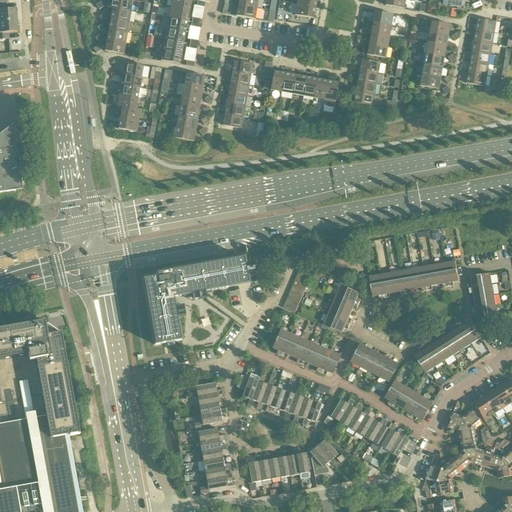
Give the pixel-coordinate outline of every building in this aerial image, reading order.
[(5,0),(0,0),(0,21),(16,21),(15,9),(6,10),(5,0)] [(131,12),(133,1),(125,0),(108,0),(108,8),(112,9),(131,12)] [(190,12),(192,1),(187,0),(172,0),(171,8),(190,12)] [(257,9),(258,0),(238,0),(238,6),(257,9)] [(315,8),(316,0),(297,0),(297,5),(315,8)] [(404,9),(405,0),(385,0),(385,6),(404,9)] [(468,3),(468,0),(443,0),(443,5),(461,8),(462,2),(468,3)] [(313,19),(315,8),(297,5),(295,16),(313,19)] [(255,20),(257,9),(238,6),(236,17),(255,20)] [(188,22),(190,12),(171,8),(169,19),(188,22)] [(129,23),(131,12),(112,9),(110,20),(129,23)] [(374,12),(372,24),(391,27),(393,15),(374,12)] [(102,22),(106,19),(107,19),(104,14),(99,17),(102,22)] [(364,26),(369,23),(369,22),(366,18),(361,21),(364,26)] [(186,33),(188,22),(169,19),(167,29),(186,33)] [(477,19),(475,31),(494,34),(496,22),(477,19)] [(127,34),(129,23),(110,20),(109,30),(127,34)] [(0,21),(0,39),(8,39),(8,33),(17,32),(16,21),(0,21)] [(431,22),(429,34),(448,37),(450,25),(431,22)] [(389,37),(391,27),(372,24),(370,34),(389,37)] [(186,33),(167,29),(161,28),(159,39),(165,40),(184,44),(186,33)] [(125,44),(127,34),(109,30),(107,41),(125,44)] [(492,44),(494,34),(475,31),(473,41),(492,44)] [(387,48),(389,37),(370,34),(369,45),(387,48)] [(446,47),(448,37),(429,34),(427,44),(446,47)] [(98,43),(103,40),(100,35),(95,38),(98,43)] [(182,54),(184,44),(165,40),(163,51),(182,54)] [(123,55),(125,44),(107,41),(105,52),(123,55)] [(490,55),(492,44),(473,41),(471,52),(490,55)] [(444,58),(446,47),(427,44),(425,54),(444,58)] [(385,59),(387,48),(369,45),(367,56),(385,59)] [(97,54),(100,51),(101,50),(98,46),(93,49),(97,54)] [(354,57),(358,54),(359,54),(356,49),(351,52),(354,57)] [(180,65),(182,54),(163,51),(161,61),(180,65)] [(488,65),(490,55),(471,52),(470,62),(488,65)] [(442,69),(444,58),(425,54),(423,66),(442,69)] [(361,60),(359,71),(378,74),(380,63),(361,60)] [(234,61),(232,72),(251,75),(253,65),(234,61)] [(487,76),(488,65),(470,62),(468,73),(487,76)] [(125,63),(123,74),(141,78),(143,67),(125,63)] [(440,79),(442,69),(423,66),(421,76),(440,79)] [(172,81),(173,70),(165,69),(164,80),(172,81)] [(376,85),(378,74),(359,71),(357,81),(376,85)] [(249,86),(251,75),(232,72),(230,83),(249,86)] [(281,93),(285,74),(274,72),(270,91),(281,93)] [(485,87),(487,76),(468,73),(466,84),(485,87)] [(139,89),(141,78),(123,74),(121,85),(139,89)] [(186,74),(184,85),(203,89),(205,77),(186,74)] [(296,76),(285,74),(281,93),(280,98),(291,100),(292,95),(296,76)] [(303,97),(306,78),(296,76),(292,95),(303,97)] [(438,90),(440,79),(421,76),(419,87),(438,90)] [(313,99),(317,80),(306,78),(303,97),(313,99)] [(324,100),(327,82),(317,80),(313,99),(324,100)] [(374,95),(376,85),(357,81),(356,92),(374,95)] [(339,84),(327,82),(324,100),(323,106),(334,108),(335,102),(339,84)] [(247,97),(249,86),(230,83),(228,94),(247,97)] [(138,99),(139,89),(121,85),(119,96),(138,99)] [(201,99),(203,89),(184,85),(182,96),(201,99)] [(209,94),(214,91),(211,86),(206,89),(209,94)] [(372,107),(374,95),(356,92),(354,103),(372,107)] [(245,107),(247,97),(228,94),(226,104),(245,107)] [(136,110),(136,109),(138,99),(119,96),(117,107),(121,108),(121,107),(136,110)] [(199,110),(201,99),(182,96),(180,107),(199,110)] [(208,105),(212,102),(209,96),(204,99),(208,105)] [(396,103),(389,101),(387,111),(394,112),(396,103)] [(243,118),(245,107),(226,104),(224,115),(243,118)] [(141,110),(136,109),(136,110),(121,107),(121,108),(122,108),(120,119),(139,122),(141,110)] [(197,121),(199,110),(180,107),(178,117),(197,121)] [(288,121),(289,111),(279,110),(278,120),(288,121)] [(241,129),(243,118),(224,115),(222,126),(241,129)] [(195,131),(197,121),(178,117),(176,128),(195,131)] [(204,126),(209,123),(205,118),(200,121),(204,126)] [(137,133),(139,122),(120,119),(118,129),(137,133)] [(193,142),(195,131),(176,128),(174,139),(193,142)] [(0,193),(15,191),(19,191),(20,190),(21,189),(21,188),(21,187),(22,186),(21,183),(18,158),(25,153),(7,130),(0,134),(0,193)] [(205,144),(201,139),(197,142),(200,147),(205,144)] [(441,234),(446,234),(446,229),(433,230),(434,239),(441,239),(441,234)] [(453,262),(444,264),(449,288),(454,287),(453,281),(459,280),(455,260),(453,260),(453,262)] [(329,275),(334,263),(329,261),(324,273),(329,275)] [(143,279),(155,345),(181,340),(174,301),(184,299),(184,296),(227,288),(222,262),(157,273),(157,277),(143,279)] [(335,278),(340,266),(334,263),(329,275),(335,278)] [(449,288),(444,264),(434,266),(437,286),(443,285),(443,289),(449,288)] [(341,280),(346,268),(340,266),(335,278),(341,280)] [(437,286),(434,266),(423,268),(427,292),(432,291),(432,287),(437,286)] [(352,271),(346,268),(341,280),(347,283),(352,271)] [(427,292),(423,268),(412,270),(416,290),(422,289),(422,293),(427,292)] [(301,269),(298,275),(310,280),(312,274),(301,269)] [(416,290),(412,270),(402,272),(406,296),(411,295),(411,291),(416,290)] [(406,296),(402,272),(391,274),(395,294),(400,293),(401,296),(406,296)] [(395,294),(391,274),(381,276),(385,299),(390,299),(389,295),(395,294)] [(468,284),(469,289),(492,285),(491,276),(493,276),(493,274),(473,277),(474,283),(468,284)] [(310,280),(298,275),(296,280),(307,285),(310,280)] [(385,299),(381,276),(372,277),(371,275),(369,275),(373,295),(379,294),(380,300),(385,299)] [(307,285),(296,280),(293,286),(305,291),(307,285)] [(340,288),(337,296),(359,306),(361,301),(355,299),(358,293),(339,285),(338,287),(340,288)] [(494,296),(492,285),(469,289),(470,294),(473,294),(474,299),(494,296)] [(305,291),(293,286),(291,292),(302,297),(305,291)] [(300,303),(302,297),(291,292),(288,298),(300,303)] [(359,306),(337,296),(333,305),(331,303),(330,305),(349,313),(351,308),(357,310),(359,306)] [(496,306),(494,296),(474,299),(475,305),(472,305),(472,311),(496,306)] [(298,308),(300,303),(288,298),(286,303),(298,308)] [(295,314),(298,308),(286,303),(284,309),(295,314)] [(347,318),(349,313),(330,305),(329,307),(332,308),(328,316),(350,326),(352,321),(347,318)] [(498,316),(496,306),(472,311),(473,316),(479,315),(480,321),(501,317),(500,315),(498,316)] [(348,330),(350,326),(328,316),(325,325),(322,324),(321,325),(340,334),(343,328),(348,330)] [(463,321),(459,324),(472,345),(480,340),(481,342),(483,340),(472,323),(467,326),(463,321)] [(78,426),(77,423),(65,356),(61,334),(62,334),(62,333),(60,334),(59,331),(53,332),(53,333),(51,332),(48,330),(49,329),(48,323),(45,323),(45,322),(44,322),(23,326),(0,330),(0,511),(78,511),(65,437),(80,434),(80,433),(79,434),(78,426)] [(472,345),(459,324),(454,327),(458,332),(453,335),(464,353),(466,351),(464,349),(472,345)] [(281,357),(290,335),(282,331),(283,329),(281,328),(273,347),(278,350),(276,355),(281,357)] [(464,353),(453,335),(448,338),(445,333),(441,336),(453,356),(461,351),(462,353),(464,353)] [(292,358),(300,339),(290,335),(281,357),(285,359),(287,356),(292,358)] [(453,356),(441,336),(436,339),(439,344),(435,347),(446,364),(448,363),(446,361),(453,356)] [(301,366),(310,343),(300,339),(292,358),(297,360),(296,363),(296,364),(301,366)] [(312,366),(320,348),(310,343),(301,366),(305,368),(306,368),(307,364),(312,366)] [(359,368),(370,346),(366,344),(363,349),(358,346),(348,365),(350,366),(351,363),(359,368)] [(446,364),(435,347),(430,350),(427,345),(422,347),(435,368),(443,363),(444,365),(446,364)] [(368,375),(377,357),(372,354),(375,349),(370,346),(359,368),(367,372),(366,374),(368,375)] [(435,368),(422,347),(418,350),(421,355),(416,358),(427,376),(429,375),(428,372),(435,368)] [(320,374),(330,352),(320,348),(312,366),(317,369),(316,372),(320,374)] [(339,356),(330,352),(320,374),(325,376),(328,371),(333,373),(342,354),(340,353),(339,356)] [(378,378),(389,356),(385,354),(382,359),(377,357),(368,375),(369,376),(370,374),(378,378)] [(394,359),(389,356),(378,378),(386,382),(385,384),(387,385),(397,367),(391,364),(394,359)] [(258,382),(260,378),(250,374),(249,379),(241,376),(236,388),(245,391),(242,398),(249,400),(252,401),(258,382)] [(391,408),(404,387),(396,382),(397,380),(395,379),(385,397),(390,400),(387,405),(391,408)] [(511,383),(510,380),(504,384),(502,382),(499,384),(511,403),(511,383)] [(267,385),(258,382),(252,401),(249,400),(247,406),(252,407),(254,402),(258,403),(261,404),(267,385)] [(270,408),(276,389),(268,386),(269,382),(268,382),(267,385),(261,404),(258,403),(256,409),(261,411),(263,405),(267,407),(270,408)] [(196,388),(198,398),(217,394),(216,392),(215,384),(196,388)] [(511,405),(511,403),(499,384),(496,386),(497,388),(491,392),(502,409),(510,404),(511,406),(511,405)] [(331,389),(319,385),(318,390),(322,389),(326,391),(329,394),(331,389)] [(402,410),(413,393),(404,387),(391,408),(396,410),(398,407),(402,410)] [(288,414),(295,395),(287,392),(288,389),(286,388),(285,392),(286,392),(279,411),(286,413),(284,419),(288,420),(290,415),(288,414)] [(286,392),(285,392),(276,389),(270,408),(267,407),(265,412),(270,414),(272,408),(279,411),(286,392)] [(222,390),(216,392),(217,394),(198,398),(199,407),(218,403),(217,397),(223,395),(222,390)] [(502,409),(491,392),(486,396),(484,394),(481,396),(495,417),(496,416),(495,414),(502,409)] [(410,419),(422,398),(413,393),(402,410),(407,413),(405,416),(410,419)] [(304,399),(303,398),(295,395),(288,414),(290,415),(294,417),(293,422),(297,424),(299,418),(297,417),(304,399)] [(306,421),(313,402),(305,399),(306,395),(304,395),(303,398),(304,399),(297,417),(299,418),(303,420),(302,425),(306,427),(308,422),(306,421)] [(495,417),(481,396),(478,398),(479,400),(473,404),(484,421),(492,416),(493,418),(495,417)] [(430,403),(422,398),(410,419),(414,421),(417,416),(422,419),(433,402),(431,401),(430,403)] [(357,411),(355,410),(351,407),(354,402),(350,400),(347,405),(349,406),(339,423),(346,427),(345,430),(346,431),(348,428),(347,428),(357,411)] [(349,406),(347,405),(340,401),(330,418),(339,423),(349,406)] [(322,405),(313,402),(306,421),(308,422),(316,424),(322,405)] [(220,410),(218,403),(199,407),(201,417),(220,413),(221,416),(227,415),(226,409),(220,410)] [(365,416),(363,415),(359,412),(362,407),(358,405),(355,410),(357,411),(347,428),(348,428),(355,433),(365,416)] [(364,438),(374,421),(368,417),(371,412),(366,410),(363,415),(365,416),(355,433),(363,437),(361,440),(362,441),(364,438)] [(471,411),(462,418),(464,426),(472,428),(480,422),(471,411)] [(222,423),(221,416),(220,413),(201,417),(197,417),(198,424),(194,425),(195,430),(200,429),(200,427),(203,427),(222,423)] [(457,431),(464,426),(462,418),(452,414),(447,428),(457,431)] [(382,426),(384,427),(387,422),(383,419),(380,424),(374,421),(364,438),(372,443),(382,426)] [(390,431),(393,432),(396,427),(391,425),(388,429),(384,427),(382,426),(372,443),(379,447),(377,450),(379,451),(381,448),(380,447),(390,431)] [(474,438),(472,428),(464,426),(457,431),(459,442),(474,438)] [(399,436),(401,437),(404,432),(399,429),(396,434),(393,432),(390,431),(380,447),(381,448),(388,453),(399,436)] [(219,440),(218,437),(217,430),(195,434),(195,432),(190,432),(191,438),(194,438),(195,444),(199,443),(199,444),(219,440)] [(224,436),(218,437),(219,440),(199,444),(201,453),(221,449),(220,447),(219,442),(225,441),(224,436)] [(407,441),(401,437),(399,436),(388,453),(397,458),(407,441)] [(476,449),(474,438),(459,442),(461,452),(469,454),(476,449)] [(325,440),(317,447),(329,462),(337,455),(325,440)] [(226,446),(220,447),(221,449),(201,453),(197,454),(199,463),(222,458),(221,452),(227,451),(226,446)] [(325,466),(329,462),(317,447),(310,453),(313,457),(311,459),(314,477),(329,474),(328,470),(325,466)] [(480,466),(485,452),(476,449),(469,454),(471,463),(480,466)] [(296,456),(298,455),(297,450),(292,451),(293,456),(289,457),(286,457),(290,477),(291,477),(299,475),(296,456)] [(511,468),(511,454),(510,451),(502,458),(503,466),(511,469),(511,468)] [(286,457),(289,457),(288,452),(282,453),(283,458),(276,459),(280,479),(289,477),(289,481),(291,481),(291,477),(290,477),(286,457)] [(471,463),(469,454),(461,452),(453,458),(463,470),(471,463)] [(487,468),(492,454),(485,452),(480,466),(487,468)] [(378,467),(381,461),(366,453),(363,458),(378,467)] [(306,454),(298,455),(296,456),(299,475),(300,480),(310,479),(306,454)] [(503,466),(502,458),(492,454),(487,468),(497,472),(503,466)] [(280,479),(276,459),(270,460),(269,455),(264,456),(265,461),(267,461),(271,481),(280,479)] [(345,460),(341,456),(337,460),(340,464),(345,460)] [(267,461),(265,461),(260,462),(259,457),(254,458),(255,463),(258,463),(261,482),(271,481),(267,461)] [(224,466),(222,458),(199,463),(203,462),(205,471),(201,472),(201,473),(205,473),(205,472),(224,468),(224,471),(230,470),(229,464),(224,466)] [(258,463),(255,463),(248,464),(251,484),(261,482),(258,463)] [(448,463),(441,469),(442,477),(450,481),(458,474),(448,463)] [(442,477),(441,469),(430,466),(426,479),(435,483),(442,477)] [(511,469),(503,466),(497,472),(498,477),(498,479),(511,476),(511,469)] [(225,475),(224,471),(224,468),(205,472),(205,473),(206,481),(226,478),(226,480),(232,479),(231,474),(225,475)] [(370,471),(365,468),(362,473),(367,476),(370,471)] [(452,494),(450,481),(442,477),(435,483),(438,497),(452,494)] [(228,487),(226,480),(226,478),(206,481),(208,488),(200,489),(201,495),(209,494),(209,491),(228,487)] [(510,509),(511,507),(511,497),(502,499),(502,501),(503,506),(510,509)] [(439,504),(440,511),(455,511),(453,501),(439,504)]
